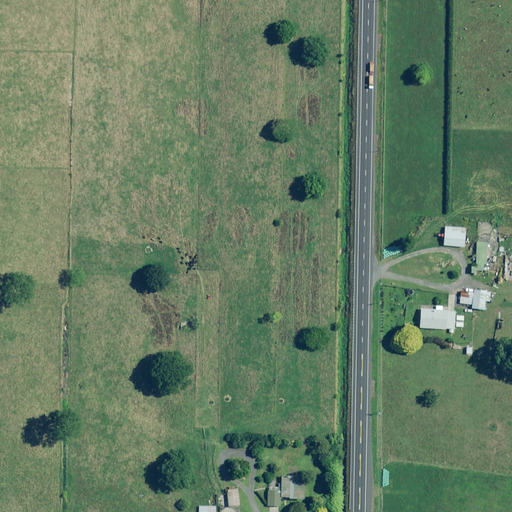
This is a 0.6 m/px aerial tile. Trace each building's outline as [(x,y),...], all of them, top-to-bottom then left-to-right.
[(468,229),(444,228),(444,249),(467,250),(468,229)] [(494,294),(474,294),(474,298),(462,298),(461,308),(471,308),(474,313),(488,313),(488,306),(493,307),(494,294)] [(453,312),(422,310),(421,332),(452,333),(453,312)] [(267,506),(280,507),(281,497),(289,498),(289,499),(305,500),(306,477),(281,475),(281,488),(277,488),(276,491),(268,490),(267,499),(267,506)] [(239,506),(238,489),(227,490),(228,507),(239,506)]
